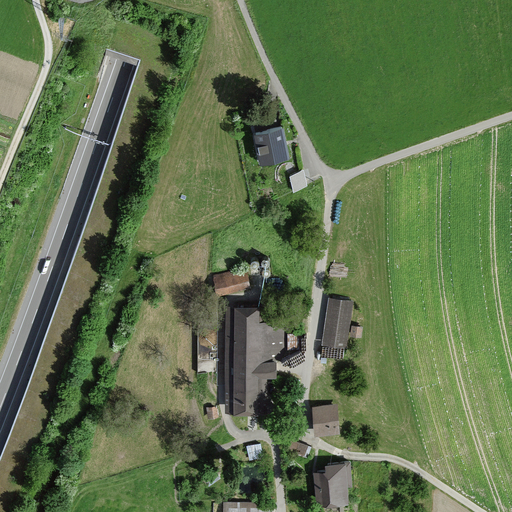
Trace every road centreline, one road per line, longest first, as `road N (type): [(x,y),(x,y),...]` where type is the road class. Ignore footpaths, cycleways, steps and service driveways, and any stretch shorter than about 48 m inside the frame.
road 1 (motorway): [(0,499),(182,0)]
road 2 (motorway): [(146,0),(0,407)]
road 3 (track): [(481,511),(396,459),(334,451),(312,438),(301,414)]
road 4 (track): [(511,115),(328,181)]
road 5 (track): [(0,181),(48,58),(35,0)]
